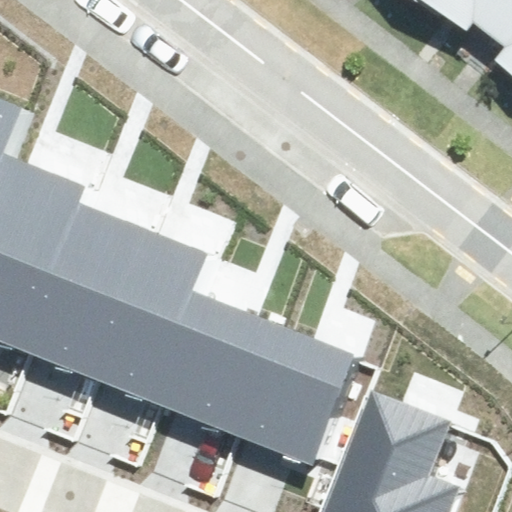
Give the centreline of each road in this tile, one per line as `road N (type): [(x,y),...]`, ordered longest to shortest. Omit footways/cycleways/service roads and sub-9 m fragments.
road 1 (residential): [(169,0),(511,259)]
road 2 (residential): [(113,511),(0,464)]
